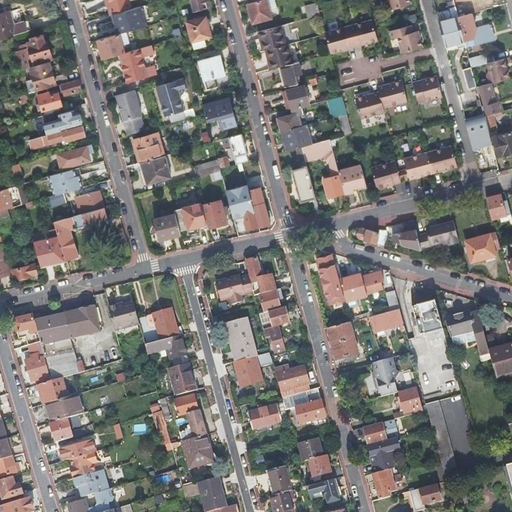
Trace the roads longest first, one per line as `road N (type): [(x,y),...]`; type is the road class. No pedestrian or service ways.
road 1 (residential): [(359,511),(283,233)]
road 2 (residential): [(141,267),(65,0)]
road 3 (residential): [(179,258),(252,511)]
road 4 (residential): [(221,0),(283,233)]
road 5 (residential): [(511,298),(345,250),(323,226)]
road 6 (residential): [(0,348),(49,511)]
road 7 (residential): [(323,226),(472,188)]
road 8 (residential): [(0,301),(141,267)]
road 9 (residential): [(436,51),(472,188)]
